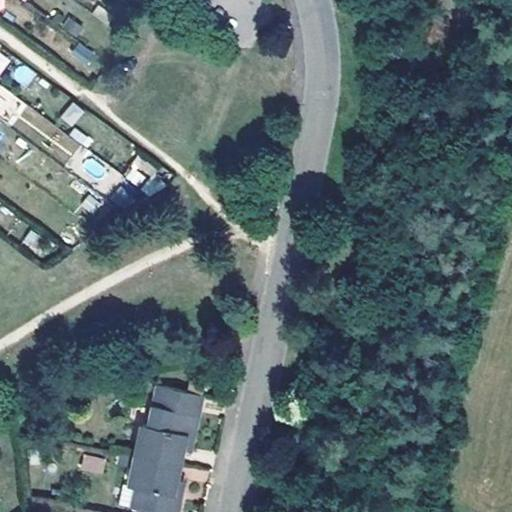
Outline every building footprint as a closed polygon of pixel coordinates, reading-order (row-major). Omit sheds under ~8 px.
[(78,43),(70,55),(88,66),(96,53),(78,43)] [(0,71),(9,60),(0,52),(0,71)] [(20,62),(10,76),(26,87),(36,73),(20,62)] [(69,125),(84,113),(74,102),(60,115),(69,125)] [(243,284),(253,287),(257,264),(247,262),(243,284)] [(144,422),(137,454),(182,463),(185,448),(188,433),(196,434),(204,392),(159,383),(150,424),(144,422)] [(192,450),(196,434),(188,433),(185,448),(192,450)] [(137,454),(122,450),(120,462),(135,465),(131,482),(138,485),(134,505),(166,511),(177,511),(182,493),(175,491),(179,477),(182,463),(137,454)] [(83,454),(80,470),(103,475),(106,459),(83,454)] [(186,478),(179,477),(175,491),(182,493),(186,478)]
